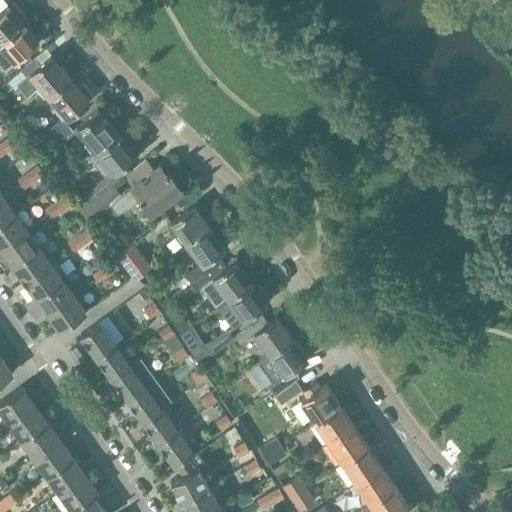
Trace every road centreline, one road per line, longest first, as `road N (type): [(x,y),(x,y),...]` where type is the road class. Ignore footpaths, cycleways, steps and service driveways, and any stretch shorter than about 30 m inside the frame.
road 1 (residential): [(51,0),(245,226),(466,511)]
road 2 (residential): [(140,511),(0,309)]
